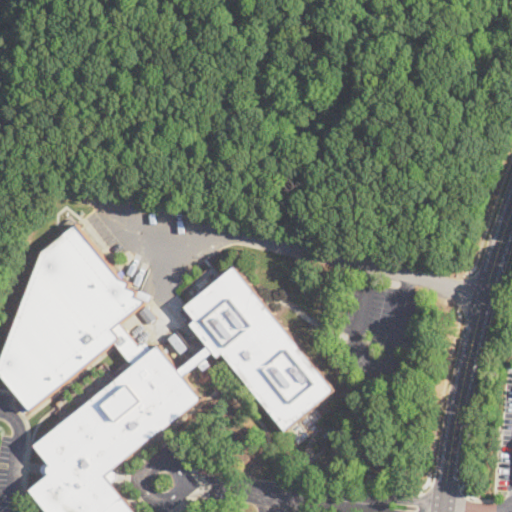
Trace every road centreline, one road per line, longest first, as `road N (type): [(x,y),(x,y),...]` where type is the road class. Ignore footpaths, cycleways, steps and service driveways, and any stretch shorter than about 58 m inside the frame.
road 1 (residential): [(511,207),(462,386),(442,511)]
road 2 (residential): [(434,511),(189,483)]
road 3 (residential): [(189,483),(166,455),(140,478),(162,504),(189,483)]
